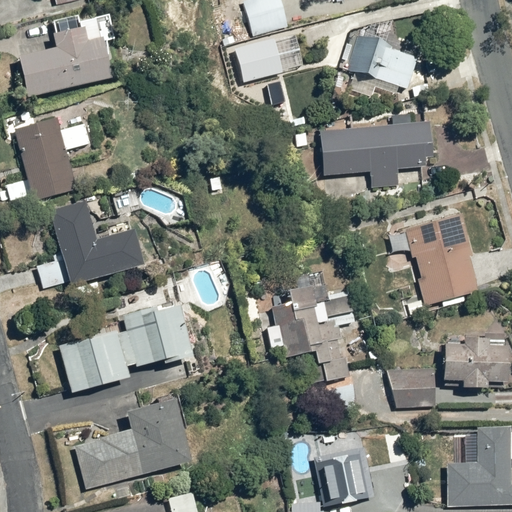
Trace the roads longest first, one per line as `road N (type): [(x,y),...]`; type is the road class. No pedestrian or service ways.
road 1 (residential): [(481,0),(511,123)]
road 2 (residential): [(0,389),(25,511)]
